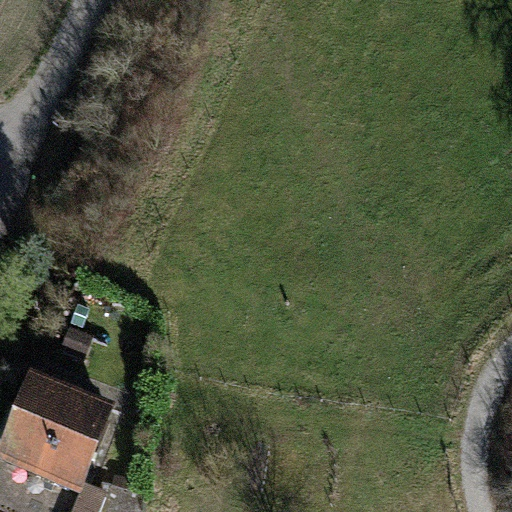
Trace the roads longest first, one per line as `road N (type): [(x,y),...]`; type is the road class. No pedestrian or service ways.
road 1 (track): [(88,0),(34,113),(0,151)]
road 2 (track): [(511,354),(481,435),(486,511)]
